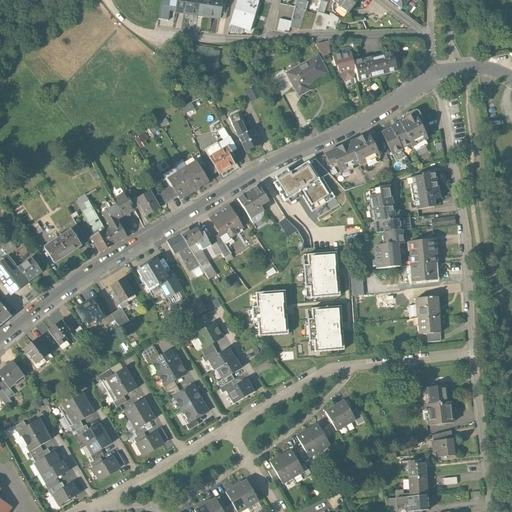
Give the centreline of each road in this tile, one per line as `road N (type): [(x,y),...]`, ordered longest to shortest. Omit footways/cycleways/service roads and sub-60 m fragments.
road 1 (residential): [(435,74),(62,287),(0,337)]
road 2 (residential): [(428,36),(229,42),(134,29),(108,0)]
road 3 (unclassified): [(471,355),(462,213),(435,74)]
road 4 (residential): [(96,503),(175,506),(247,462)]
road 5 (unclassified): [(495,511),(471,355)]
road 6 (residential): [(247,462),(299,428),(350,367)]
road 7 (residential): [(350,367),(471,355)]
